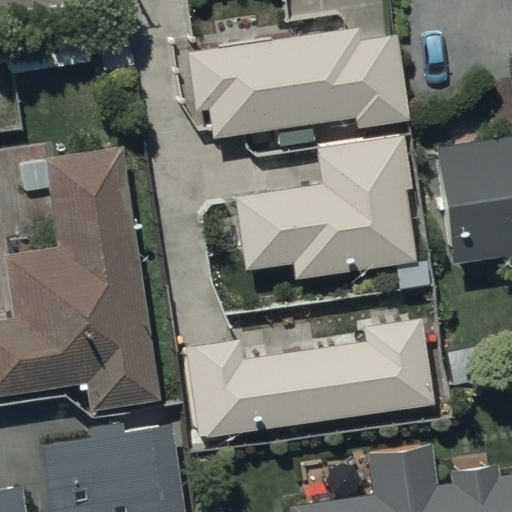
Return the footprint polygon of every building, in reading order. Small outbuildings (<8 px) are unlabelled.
[(396,0),(214,0),(178,4),(184,67),(205,65),(208,89),(351,75),(353,86),(405,81),(396,0)] [(284,231),(414,217),(401,98),(316,107),(319,137),(228,147),(235,219),(283,214),(284,231)] [(511,98),(422,110),(436,222),(511,212),(511,98)] [(71,364),(140,356),(113,124),(40,132),(47,196),(4,201),(12,270),(0,271),(0,343),(67,336),(71,364)] [(181,298),(188,380),(426,360),(420,278),(353,283),(354,296),(226,306),(225,294),(181,298)] [(269,455),(274,511),(511,511),(511,419),(425,427),(422,395),(361,401),(366,447),(269,455)] [(22,511),(19,479),(0,480),(0,511),(22,511)]
